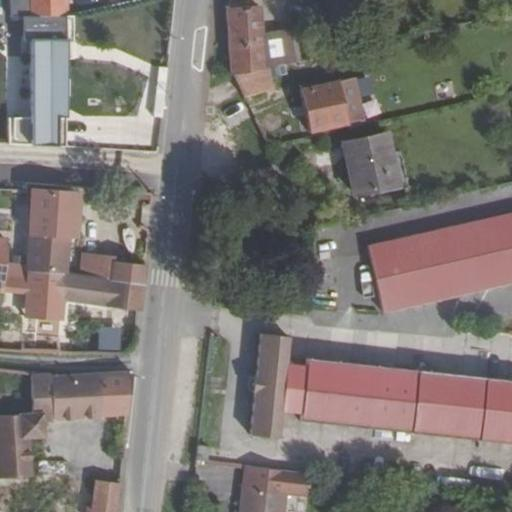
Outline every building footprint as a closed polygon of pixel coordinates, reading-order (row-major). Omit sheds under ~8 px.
[(65,0),(27,0),(28,17),(28,109),(67,109),(84,110),(112,113),(162,115),(164,94),(114,93),(113,96),(86,94),(66,92),(66,16),(65,0)] [(227,10),(225,10),(229,75),(231,75),(264,69),(261,34),(264,34),(262,7),(227,10)] [(174,16),(148,13),(145,39),(170,42),(174,16)] [(264,34),(261,34),(264,69),(268,69),(296,63),(291,30),(264,34)] [(145,39),(140,39),(137,67),(167,70),(170,42),(145,39)] [(264,69),(231,75),(243,97),(274,88),(268,69),(264,69)] [(341,82),(296,91),(305,133),(349,122),(341,82)] [(386,134),(342,144),(353,194),(397,184),(386,134)] [(78,194),(30,190),(28,234),(26,265),(63,273),(67,236),(74,237),(78,194)] [(511,213),(367,246),(382,312),(511,282),(511,213)] [(96,259),(94,277),(143,283),(145,266),(96,259)] [(26,265),(5,263),(3,291),(0,291),(0,306),(22,308),(19,352),(61,355),(64,301),(102,307),(102,306),(140,311),(143,283),(94,277),(63,273),(26,265)] [(287,337),(259,334),(255,376),(252,376),(251,391),(253,392),(249,435),(277,438),(280,410),(300,412),(300,420),(511,443),(511,381),(305,358),(305,366),(285,364),(287,337)] [(40,374),(20,371),(20,376),(40,379),(40,374)] [(72,376),(50,378),(50,376),(40,374),(40,379),(42,415),(20,417),(21,420),(23,420),(24,439),(29,438),(44,437),(43,421),(52,421),(126,415),(131,374),(128,372),(99,373),(72,376)] [(24,439),(23,420),(21,420),(0,419),(0,480),(32,478),(31,467),(25,466),(24,439)] [(209,447),(196,446),(194,460),(207,461),(209,447)] [(241,488),(238,511),(283,511),(286,494),(305,496),(308,473),(289,471),(244,466),(241,488)] [(115,511),(118,486),(96,484),(93,507),(87,507),(86,511),(115,511)]
